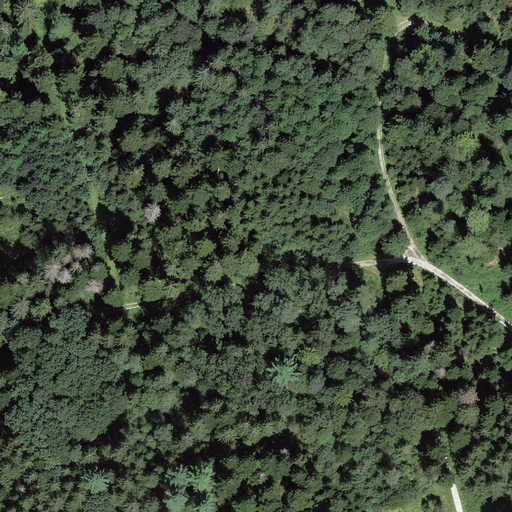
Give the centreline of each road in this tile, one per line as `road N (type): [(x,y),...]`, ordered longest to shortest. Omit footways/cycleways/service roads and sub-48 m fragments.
road 1 (track): [(0,311),(59,317),(120,309),(414,253)]
road 2 (track): [(414,253),(381,151),(386,41),(425,21),(511,48)]
road 3 (track): [(92,312),(107,289),(111,239),(34,0)]
road 4 (track): [(377,261),(457,511)]
road 5 (track): [(511,326),(414,253)]
